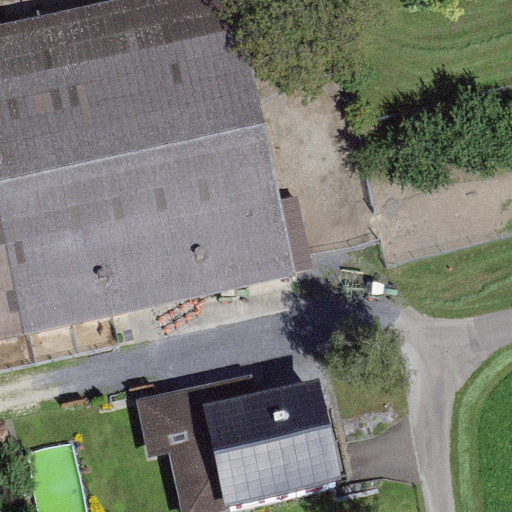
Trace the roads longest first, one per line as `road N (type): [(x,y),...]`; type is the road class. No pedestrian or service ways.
road 1 (track): [(346,322),(293,5),(284,0)]
road 2 (track): [(418,349),(447,511)]
